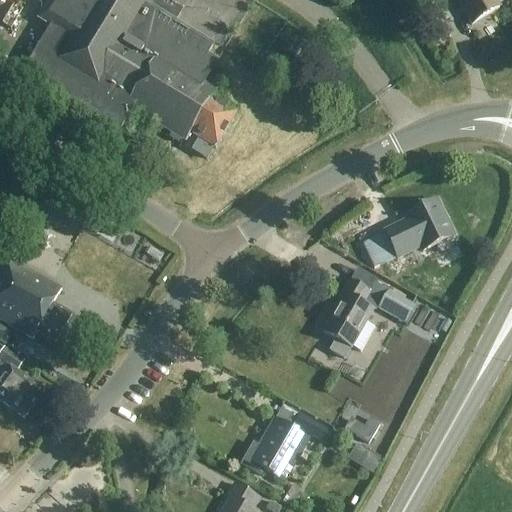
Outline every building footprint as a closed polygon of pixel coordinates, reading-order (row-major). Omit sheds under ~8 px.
[(52,23),(20,77),(117,135),(132,111),(185,142),(189,135),(199,141),(192,152),(206,160),(213,149),(214,150),(237,112),(211,97),(215,91),(202,83),(215,62),(188,45),(190,41),(169,28),(171,25),(149,12),(154,4),(149,1),(149,0),(86,0),(84,3),(78,0),(49,0),(40,16),(52,23)] [(492,0),(453,0),(471,26),(498,9),(492,0)] [(298,50),(285,42),(280,50),(293,59),(298,50)] [(405,223),(382,234),(394,261),(417,249),(419,254),(451,238),(434,204),(403,219),(405,223)] [(0,273),(0,322),(33,341),(36,335),(55,346),(71,318),(52,307),(61,292),(7,261),(0,273)] [(349,351),(350,349),(360,355),(374,330),(364,324),(371,313),(375,315),(377,312),(406,329),(417,309),(388,293),(374,285),(368,295),(348,283),(332,310),(335,311),(321,335),(334,343),(328,353),(342,361),(348,350),(349,351)] [(14,339),(8,349),(14,354),(21,344),(14,339)] [(0,405),(24,422),(43,394),(16,376),(24,364),(3,350),(0,353),(0,405)] [(363,395),(378,408),(386,400),(371,386),(363,395)] [(332,435),(299,416),(291,429),(324,448),(332,435)] [(264,474),(275,480),(283,467),(290,471),(307,442),(273,422),(257,450),(252,447),(240,467),(259,478),(261,474),(263,475),(264,474)] [(369,456),(393,467),(399,453),(376,442),(369,456)] [(229,501),(222,511),(252,511),(259,502),(234,487),(226,499),(229,501)] [(63,489),(49,501),(59,511),(66,511),(76,503),(63,489)]
